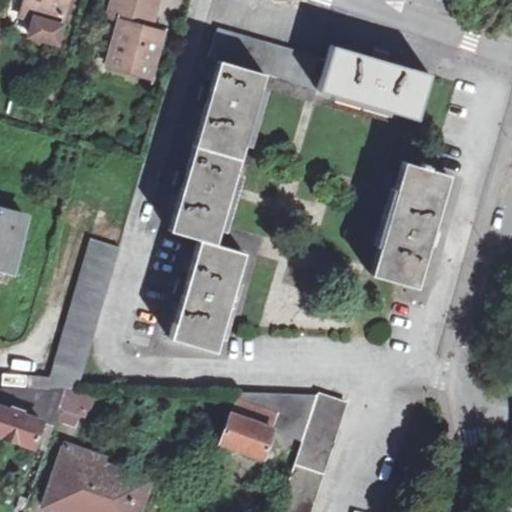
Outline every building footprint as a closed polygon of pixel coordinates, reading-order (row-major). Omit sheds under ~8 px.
[(30,0),(26,17),(37,21),(34,37),(60,46),(72,0),(30,0)] [(154,33),(161,3),(148,0),(117,0),(116,6),(128,9),(124,25),(112,68),(155,80),(166,37),(154,33)] [(128,9),(116,6),(112,21),(124,25),(128,9)] [(222,23),(212,49),(222,52),(267,66),(311,79),(319,54),(222,23)] [(428,66),(389,55),(392,47),(384,45),(376,42),(374,50),(337,39),(331,58),(323,82),(415,112),(428,66)] [(210,90),(197,135),(241,149),(267,66),(222,52),(215,76),(210,74),(208,81),(206,88),(210,90)] [(197,135),(190,157),(185,156),(183,163),(180,170),(185,172),(172,219),(194,227),(215,234),(241,149),(197,135)] [(402,156),(368,268),(412,282),(425,240),(432,242),(437,226),(430,224),(446,169),(402,156)] [(0,267),(15,271),(28,219),(0,211),(0,267)] [(215,234),(194,227),(182,266),(176,265),(174,271),(173,277),(179,278),(164,325),(208,339),(239,242),(215,234)] [(128,243),(99,235),(58,372),(58,381),(60,387),(67,387),(88,387),(128,243)] [(48,385),(48,373),(15,375),(16,387),(48,385)] [(0,434),(33,446),(51,390),(0,389),(0,434)] [(274,511),(307,511),(338,399),(310,389),(274,511)] [(51,390),(33,446),(45,450),(66,390),(51,390)] [(43,511),(139,511),(152,470),(56,442),(36,510),(43,511)]
